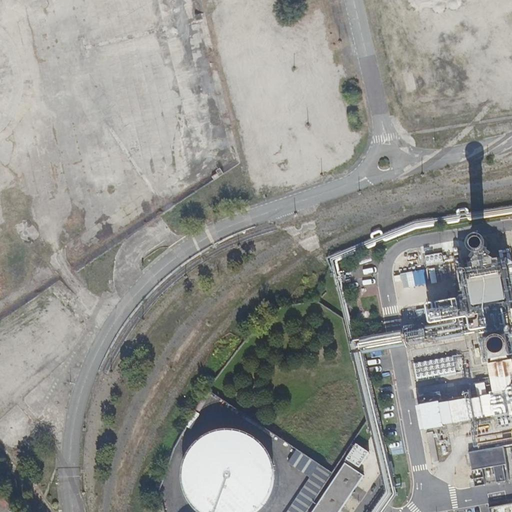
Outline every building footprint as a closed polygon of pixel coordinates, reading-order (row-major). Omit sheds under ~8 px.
[(474,244),(473,246),(473,247),(473,249),(473,251),(474,252),(475,253),(475,254),(476,254),(477,255),(479,255),(480,255),(482,255),(484,254),(485,254),(486,252),(487,252),(487,251),(487,250),(487,248),(487,245),(486,244),(485,242),(484,242),(482,241),(481,241),(479,241),(478,241),(476,242),(474,243),(474,244)] [(492,365),(500,407),(511,405),(511,369),(511,361),(511,360),(511,337),(511,330),(506,331),(502,307),(511,304),(511,289),(508,266),(495,268),(494,262),(487,252),(486,252),(485,254),(484,254),(482,255),(480,255),(479,255),(477,255),(476,254),(475,254),(472,265),(473,272),(460,274),(467,313),(481,310),(486,335),(480,336),(486,366),(492,365)] [(424,256),(426,265),(444,262),(443,253),(424,256)] [(414,364),(417,380),(457,373),(454,357),(414,364)] [(480,394),(489,393),(487,381),(478,383),(480,394)] [(463,413),(466,435),(511,426),(511,405),(500,407),(463,413)] [(188,455),(186,461),(185,464),(184,467),(183,473),(183,479),(183,482),(184,486),(185,491),(188,497),(191,502),(193,505),(195,507),(200,511),(254,511),(257,510),(259,508),(263,503),(265,500),(268,495),(269,492),(271,486),(272,483),(272,477),(272,471),(271,468),(269,462),(268,459),(267,456),(264,451),(260,446),(257,444),(255,442),(250,438),(244,435),(241,434),(236,433),(232,432),(226,432),(220,433),(217,433),(211,435),(208,436),(203,439),(200,441),(196,445),(193,448),(190,453),(188,455)] [(503,449),(470,455),(473,472),(494,469),(497,485),(506,483),(503,467),(506,467),(503,449)] [(346,465),(314,511),(340,511),(364,477),(346,465)]
